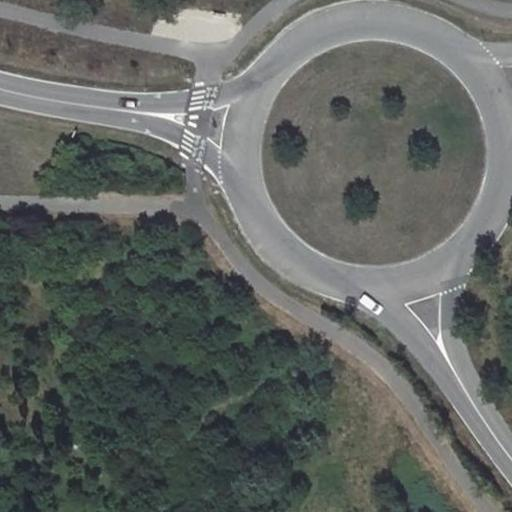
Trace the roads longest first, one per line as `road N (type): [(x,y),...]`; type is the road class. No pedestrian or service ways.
road 1 (unclassified): [(471,61),(436,36),(395,22),(352,22),(311,36),(276,63),(252,98)]
road 2 (unclassified): [(241,177),(279,250),(313,274),(352,287),(393,287)]
road 3 (unclassified): [(449,266),(497,209),(507,135)]
road 4 (unclassified): [(135,112),(0,87)]
road 5 (unclassified): [(135,112),(241,177)]
